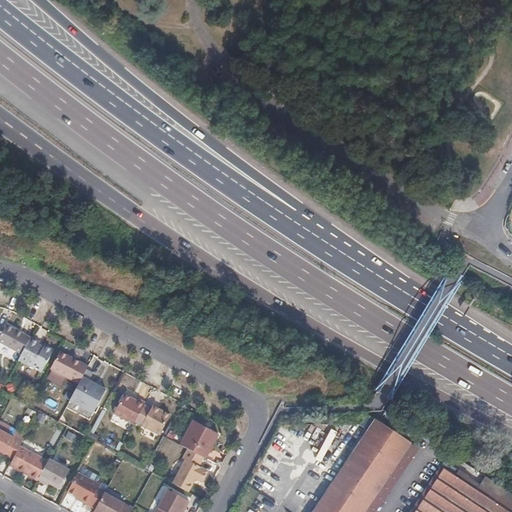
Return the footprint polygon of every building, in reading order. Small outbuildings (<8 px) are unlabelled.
[(0,334),(0,343),(20,355),(29,338),(5,325),(0,334)] [(29,338),(20,355),(18,360),(40,373),(51,354),(50,351),(44,347),(41,349),(37,346),(38,344),(29,338)] [(78,383),(85,370),(87,366),(59,352),(50,369),(78,383)] [(85,370),(78,383),(69,401),(92,413),(105,390),(88,380),(92,374),(85,370)] [(134,422),(143,405),(144,403),(137,399),(135,402),(126,396),(116,416),(132,425),(134,422)] [(149,409),(143,405),(134,422),(159,435),(169,415),(157,409),(156,410),(150,408),(149,409)] [(188,448),(203,457),(205,458),(218,434),(193,420),(180,444),(188,448)] [(313,511),(363,511),(409,443),(408,442),(412,436),(402,429),(398,435),(375,420),(313,511)] [(0,452),(13,459),(20,446),(22,442),(13,438),(17,430),(0,421),(0,452)] [(47,461),(20,446),(13,459),(10,466),(37,480),(47,461)] [(198,466),(203,457),(188,448),(182,458),(185,459),(172,483),(187,492),(195,478),(201,481),(207,470),(198,466)] [(69,470),(49,459),(47,461),(37,480),(44,484),(46,482),(59,489),(69,470)] [(95,508),(104,493),(105,490),(98,486),(99,483),(97,483),(100,477),(81,466),(68,491),(89,502),(87,504),(95,508)] [(511,511),(444,467),(414,511),(511,511)] [(179,511),(181,510),(183,506),(185,508),(189,500),(168,489),(155,511),(179,511)] [(130,511),(133,508),(104,493),(95,508),(93,511),(130,511)]
